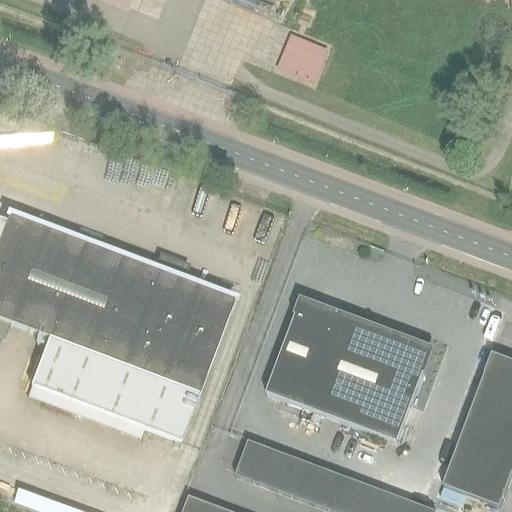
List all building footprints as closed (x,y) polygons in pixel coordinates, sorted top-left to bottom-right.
[(222,0),(252,12),(269,19),(276,0),(222,0)] [(0,323),(10,327),(48,342),(30,389),(31,390),(27,401),(139,443),(143,432),(181,446),(234,304),(8,219),(6,225),(0,240),(0,323)] [(163,256),(159,267),(185,277),(189,266),(163,256)] [(266,398),(397,447),(423,378),(425,379),(427,373),(425,372),(432,354),(301,305),(298,314),(296,313),(293,319),(295,320),(266,398)] [(511,366),(493,359),(444,491),(500,511),(511,478),(511,366)] [(235,480),(255,487),(268,453),(248,445),(235,480)] [(268,453),(255,487),(274,494),(287,460),(268,453)] [(287,460),(274,494),(293,501),(306,467),(287,460)] [(306,467),(293,501),(311,508),(324,474),(306,467)] [(324,474),(311,508),(321,511),(331,511),(343,481),(324,474)] [(343,481),(331,511),(352,511),(362,488),(343,481)] [(362,488),(352,511),(374,511),(380,495),(362,488)] [(380,495),(374,511),(395,511),(399,502),(380,495)] [(184,511),(207,511),(209,509),(189,501),(184,511)] [(399,502),(395,511),(416,511),(418,509),(399,502)]
